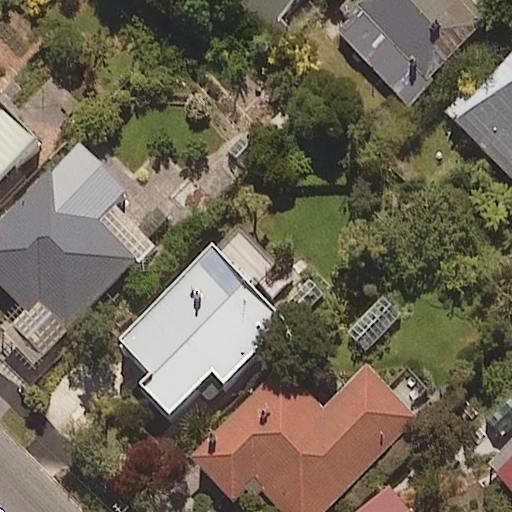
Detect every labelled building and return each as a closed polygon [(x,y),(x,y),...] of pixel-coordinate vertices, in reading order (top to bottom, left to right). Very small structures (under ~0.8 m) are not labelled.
[(308,0),(254,0),(281,27),(308,0)] [(500,17),(482,0),(376,0),(338,38),(407,108),(500,17)] [(511,57),(450,119),(511,181),(511,57)] [(0,190),(41,150),(0,107),(0,190)] [(131,199),(85,151),(0,233),(0,288),(31,321),(41,311),(66,337),(140,265),(102,226),(131,199)] [(291,332),(219,258),(123,350),(155,383),(144,393),(173,424),(218,381),(229,392),(291,332)] [(368,374),(326,415),(286,374),(193,464),(236,508),(256,488),(279,511),(330,511),(419,426),(368,374)] [(511,446),(489,469),(511,493),(511,446)] [(406,511),(395,498),(378,511),(406,511)]
